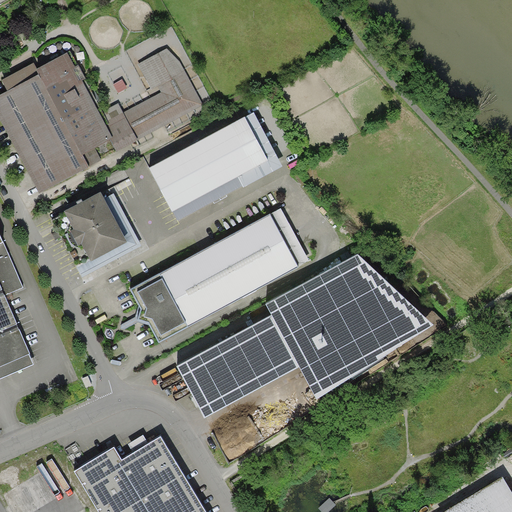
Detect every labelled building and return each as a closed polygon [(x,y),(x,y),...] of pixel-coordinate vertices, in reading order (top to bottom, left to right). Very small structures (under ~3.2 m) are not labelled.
[(180,63),(166,50),(135,67),(152,98),(124,112),(120,105),(103,114),(71,54),(37,72),(33,66),(2,82),(8,93),(0,97),(0,114),(41,191),(202,106),(180,63)] [(268,161),(245,119),(151,169),(173,211),(238,176),(244,187),(262,177),(256,167),(268,161)] [(104,199),(101,193),(65,212),(67,216),(55,222),(82,273),(136,245),(111,196),(104,199)] [(298,267),(270,216),(131,291),(139,306),(136,316),(122,324),(121,328),(124,329),(138,322),(149,325),(159,344),(298,267)] [(0,378),(31,365),(1,295),(23,286),(0,233),(0,378)] [(437,329),(356,255),(266,303),(271,313),(300,366),(317,400),(437,329)] [(300,366),(271,313),(176,364),(205,417),(300,366)] [(113,445),(73,469),(99,511),(208,511),(162,436),(122,460),(113,445)] [(511,511),(511,492),(504,479),(446,511),(511,511)] [(330,498),(319,507),(322,511),(329,511),(337,506),(335,504),(333,502),(330,498)]
